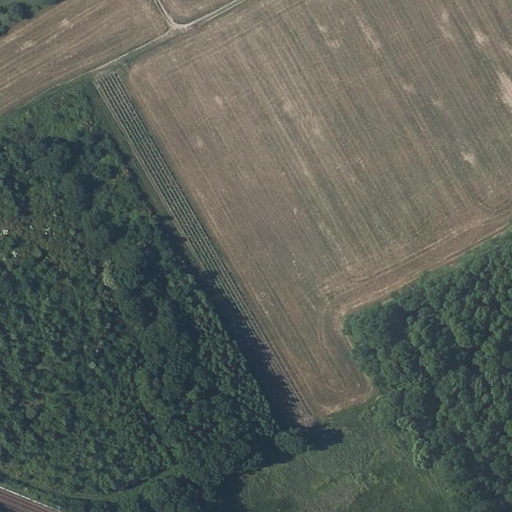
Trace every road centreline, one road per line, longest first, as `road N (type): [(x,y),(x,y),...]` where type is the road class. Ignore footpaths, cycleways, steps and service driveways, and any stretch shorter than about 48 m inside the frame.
road 1 (track): [(0,472),(69,500),(102,499),(176,461),(400,391)]
road 2 (track): [(452,511),(373,325),(511,242)]
road 3 (track): [(244,0),(0,124)]
